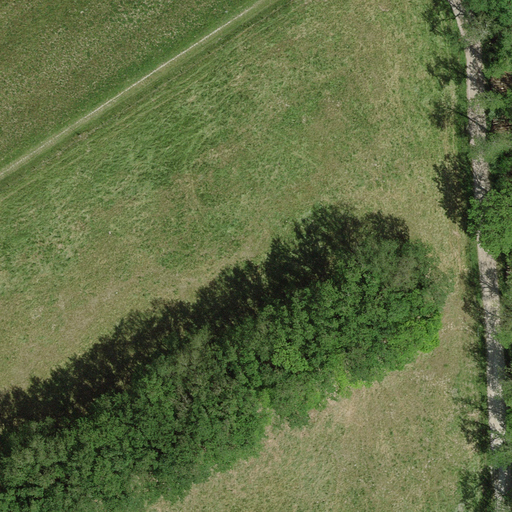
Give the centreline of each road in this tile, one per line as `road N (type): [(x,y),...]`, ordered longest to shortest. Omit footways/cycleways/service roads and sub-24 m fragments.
road 1 (track): [(461,0),(474,44),(497,273),(506,511)]
road 2 (track): [(0,182),(276,0)]
